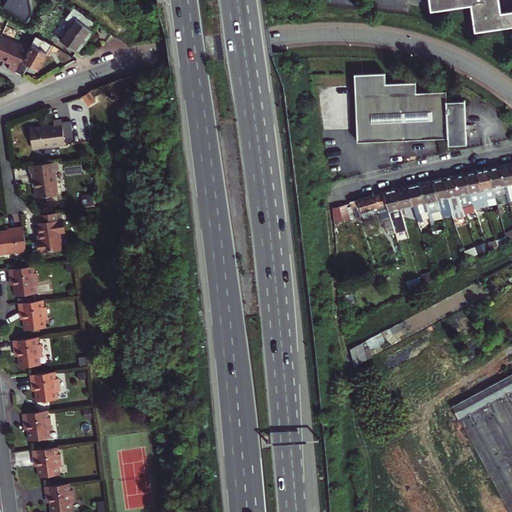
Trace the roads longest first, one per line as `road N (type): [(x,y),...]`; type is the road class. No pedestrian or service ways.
road 1 (motorway): [(188,0),(247,511)]
road 2 (tertiary): [(41,95),(148,60),(341,35),(424,47),(511,95)]
road 3 (motorway): [(284,439),(232,0)]
road 4 (residential): [(337,196),(511,152)]
